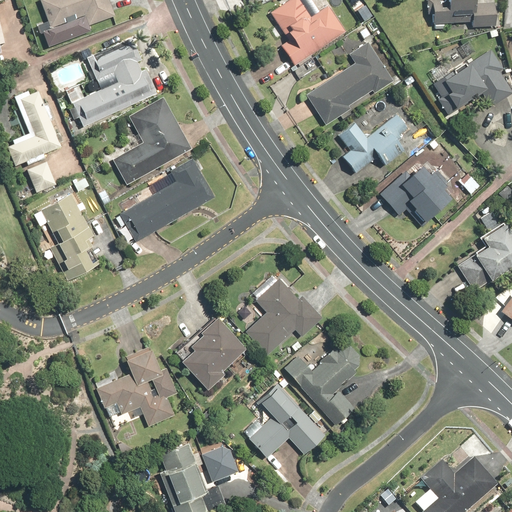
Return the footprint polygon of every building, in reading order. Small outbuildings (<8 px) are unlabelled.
[(37,0),(48,29),(42,31),(47,45),(88,30),(86,26),(113,16),(107,0),(37,0)] [(282,47),(295,66),(347,31),(330,6),(312,18),(299,0),(290,0),(272,12),(291,40),(282,47)] [(360,0),(348,0),(354,9),(362,4),(360,0)] [(428,0),(433,6),(434,24),(471,21),(472,28),(497,26),(496,1),(477,2),(476,0),(428,0)] [(102,90),(72,102),(82,127),(159,95),(148,68),(141,71),(136,59),(141,57),(133,37),(91,55),(99,72),(95,73),(102,90)] [(470,40),(452,50),(457,62),(476,52),(470,40)] [(373,90),(375,93),(394,80),(375,51),(369,41),(350,54),(355,63),(307,95),(326,124),(352,107),(351,105),(373,90)] [(454,91),(449,95),(458,109),(472,99),(476,104),(485,97),(493,108),(511,94),(511,90),(500,73),(505,69),(491,48),(469,63),(470,64),(446,80),(454,91)] [(317,57),(294,71),(299,79),(322,66),(317,57)] [(8,146),(15,165),(62,147),(40,91),(19,99),(33,137),(8,146)] [(141,143),(110,160),(125,185),(190,149),(161,97),(127,117),(141,143)] [(344,156),(357,173),(378,157),(386,166),(406,151),(397,139),(410,129),(398,113),(367,136),(357,123),(341,135),(352,150),(344,156)] [(174,182),(118,214),(134,242),(213,198),(191,158),(168,171),(174,182)] [(45,162),(25,170),(34,193),(55,185),(45,162)] [(408,172),(381,194),(400,217),(407,211),(421,228),(454,200),(445,190),(451,185),(438,170),(432,174),(426,166),(412,177),(408,172)] [(79,191),(90,185),(86,178),(75,184),(79,191)] [(112,201),(105,191),(99,194),(105,205),(112,201)] [(95,235),(71,194),(41,211),(59,242),(49,248),(64,273),(82,263),(87,272),(103,263),(100,259),(98,260),(91,248),(94,246),(89,239),(95,235)] [(475,252),(477,255),(459,266),(475,291),(511,268),(511,226),(510,223),(505,226),(503,223),(479,238),(485,246),(475,252)] [(264,312),(243,331),(264,355),(293,329),(299,336),(320,318),(300,295),(296,299),(277,278),(253,300),(264,312)] [(511,292),(511,293),(498,311),(511,321),(511,292)] [(190,350),(177,361),(203,389),(220,374),(218,371),(243,349),(213,316),(195,332),(198,335),(186,346),(190,350)] [(149,345),(127,355),(128,358),(127,359),(133,371),(97,387),(105,407),(117,402),(122,414),(140,406),(149,426),(175,415),(168,397),(178,392),(167,366),(161,369),(152,348),(151,348),(149,345)] [(297,356),(286,367),(338,424),(355,408),(337,388),(360,367),(361,356),(351,345),(343,345),(312,372),(297,356)] [(275,381),(253,401),(258,406),(259,404),(270,417),(246,438),(264,457),(286,437),(301,454),(323,435),(275,381)] [(186,442),(156,454),(162,470),(156,472),(171,511),(207,511),(224,506),(216,485),(204,490),(186,442)] [(202,451),(212,477),(237,467),(229,445),(222,443),(202,451)] [(439,461),(418,479),(435,499),(420,511),(464,511),(496,485),(472,458),(452,475),(439,461)]
